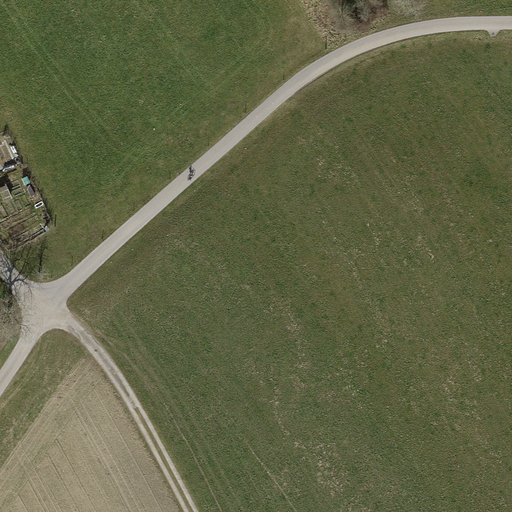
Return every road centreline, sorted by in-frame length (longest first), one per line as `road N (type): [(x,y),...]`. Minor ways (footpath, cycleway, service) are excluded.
road 1 (track): [(44,306),(311,71),(407,31),(511,23)]
road 2 (track): [(192,511),(95,348),(44,306)]
